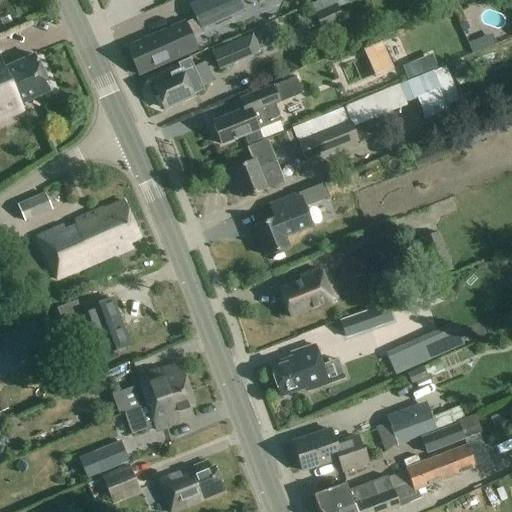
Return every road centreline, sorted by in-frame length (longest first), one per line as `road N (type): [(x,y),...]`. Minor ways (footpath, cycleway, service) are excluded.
road 1 (secondary): [(278,511),(125,133)]
road 2 (secondary): [(125,133),(65,0)]
road 3 (unclassified): [(0,202),(125,133)]
